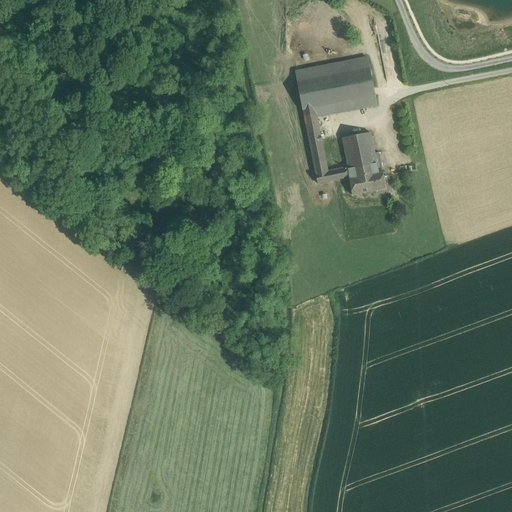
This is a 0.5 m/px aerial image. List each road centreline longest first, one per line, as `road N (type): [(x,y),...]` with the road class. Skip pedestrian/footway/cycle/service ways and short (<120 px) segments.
road 1 (track): [(511,58),(449,68),(429,58),(399,0)]
road 2 (track): [(387,101),(511,72)]
